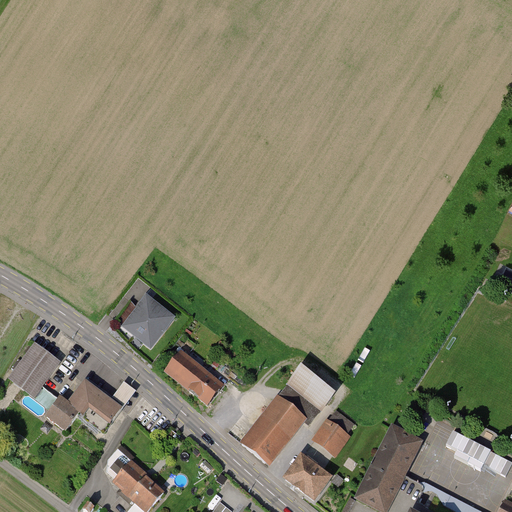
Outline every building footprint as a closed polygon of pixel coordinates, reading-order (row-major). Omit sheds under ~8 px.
[(175,321),(147,299),(124,329),(152,350),(175,321)] [(60,365),(36,347),(10,381),(52,412),(60,401),(43,388),(60,365)] [(223,385),(182,353),(167,372),(208,404),(223,385)] [(334,397),(302,372),(244,443),(271,465),(306,421),(311,425),(334,397)] [(138,390),(127,381),(116,395),(128,404),(138,390)] [(121,412),(85,384),(68,407),(60,401),(52,412),(47,418),(66,432),(79,415),(104,434),(121,412)] [(353,428),(336,413),(316,441),(334,455),(353,428)] [(357,499),(381,511),(386,511),(422,445),(393,430),(357,499)] [(114,467),(108,474),(126,491),(123,494),(136,505),(129,511),(149,511),(165,495),(129,463),(133,458),(121,448),(108,462),(114,467)] [(332,482),(302,460),(285,483),(316,505),(332,482)]
